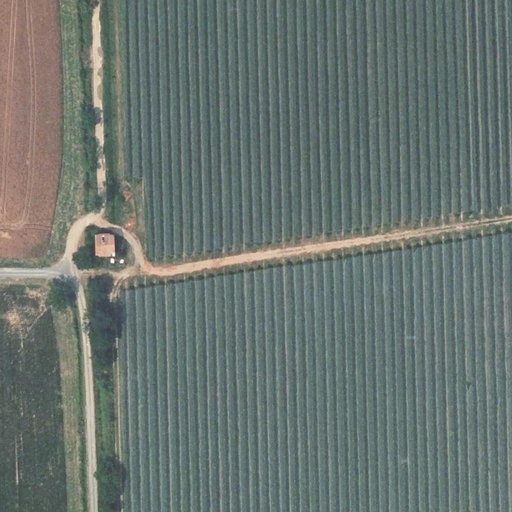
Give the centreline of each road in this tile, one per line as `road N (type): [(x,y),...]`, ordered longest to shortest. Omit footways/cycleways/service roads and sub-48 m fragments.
road 1 (track): [(73,273),(167,271),(511,217)]
road 2 (track): [(95,0),(102,197),(96,219),(71,242),(73,273)]
road 3 (track): [(73,273),(83,316),(94,511)]
